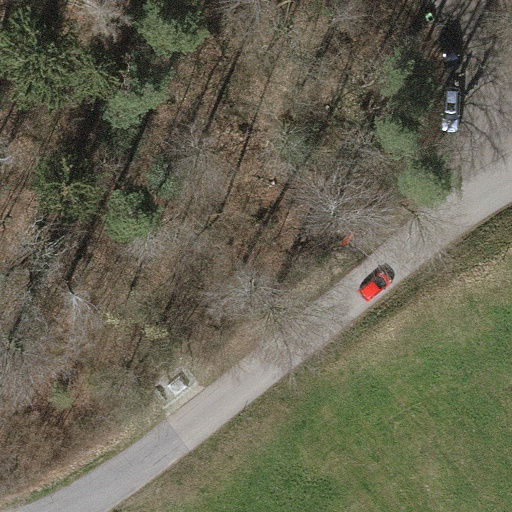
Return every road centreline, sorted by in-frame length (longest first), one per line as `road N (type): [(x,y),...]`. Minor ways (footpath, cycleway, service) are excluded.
road 1 (unclassified): [(65,511),(116,481),(451,216),(511,179)]
road 2 (track): [(499,185),(492,119),(498,56)]
